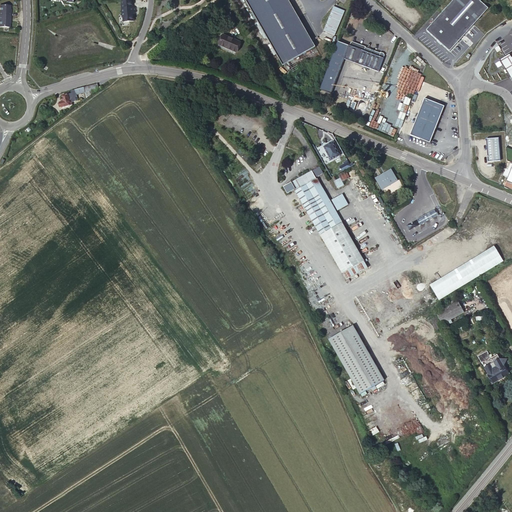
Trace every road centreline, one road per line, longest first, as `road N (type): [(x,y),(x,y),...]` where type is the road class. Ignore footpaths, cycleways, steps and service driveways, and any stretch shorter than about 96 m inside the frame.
road 1 (tertiary): [(133,69),(225,84),(462,179)]
road 2 (unclassified): [(457,84),(365,0)]
